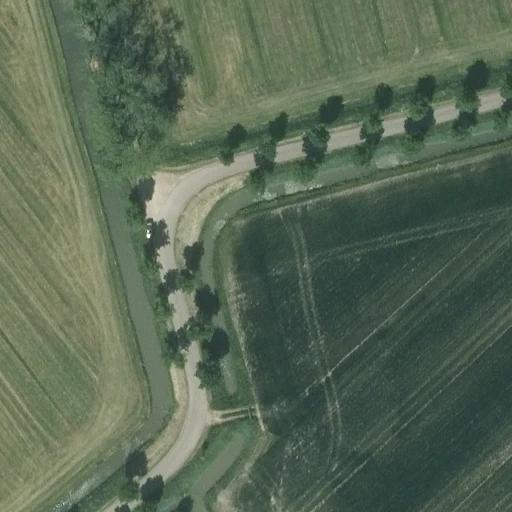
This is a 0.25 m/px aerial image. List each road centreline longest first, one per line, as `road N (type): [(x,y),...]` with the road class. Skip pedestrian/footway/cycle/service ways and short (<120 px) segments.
road 1 (unclassified): [(117,511),(166,471),(198,412),(196,369),(163,246),(172,205),(191,184),(511,96)]
road 2 (track): [(194,421),(270,411),(281,511)]
